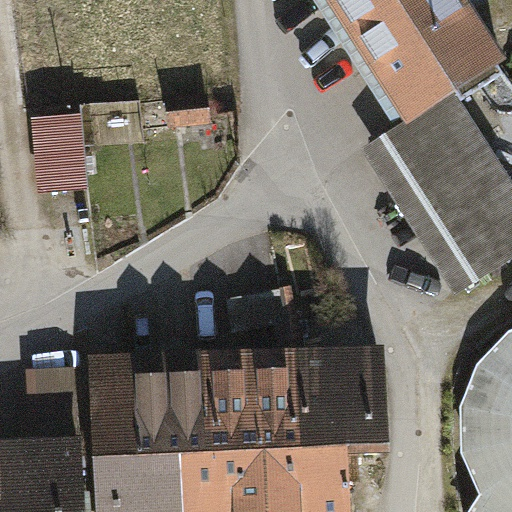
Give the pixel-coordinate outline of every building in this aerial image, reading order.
[(328,0),(405,120),(454,89),(509,54),(474,0),(328,0)] [(511,258),(511,179),(454,89),(405,120),(361,148),(455,295),(511,258)] [(211,93),(167,97),(170,126),(213,123),(211,93)] [(165,101),(147,103),(150,123),(167,121),(165,101)] [(40,111),(44,195),(93,193),(89,108),(40,111)] [(294,286),(252,293),(259,330),(300,323),(294,286)] [(511,511),(511,328),(511,329),(479,363),(463,406),(464,452),(483,494),(471,511),(511,511)] [(298,343),(303,442),(353,439),(390,438),(385,339),(345,341),(298,343)] [(205,348),(210,447),(303,442),(298,343),(239,346),(205,348)] [(192,349),(133,352),(138,451),(182,448),(210,447),(205,348),(192,349)] [(184,511),(182,448),(138,451),(133,352),(92,354),(99,511),(184,511)] [(35,434),(17,435),(20,511),(88,511),(85,432),(35,434)] [(0,511),(20,511),(17,435),(0,436),(0,511)] [(357,511),(355,463),(353,439),(303,442),(306,511),(357,511)] [(306,511),(303,442),(210,447),(182,448),(184,511),(306,511)]
